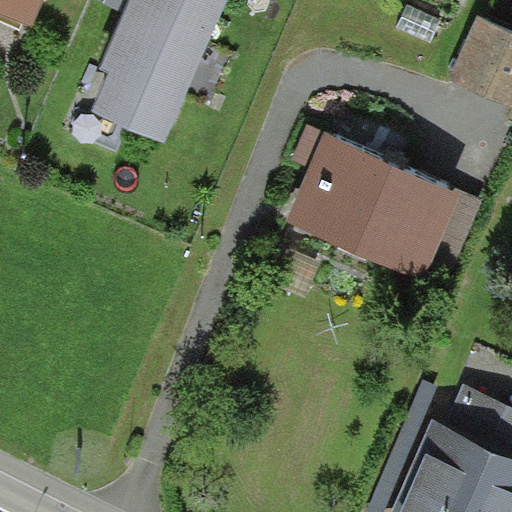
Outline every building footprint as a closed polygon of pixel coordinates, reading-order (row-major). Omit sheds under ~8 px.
[(164,121),(217,0),(121,0),(100,48),(111,53),(94,90),(164,121)] [(511,14),(480,1),(452,65),(511,91),(511,14)] [(461,172),(325,115),(287,204),(449,272),(483,190),(458,180),(461,172)] [(511,396),(464,376),(449,410),(511,438),(511,396)] [(511,511),(511,438),(449,410),(433,403),(422,426),(427,428),(399,491),(395,489),(385,511),(511,511)]
